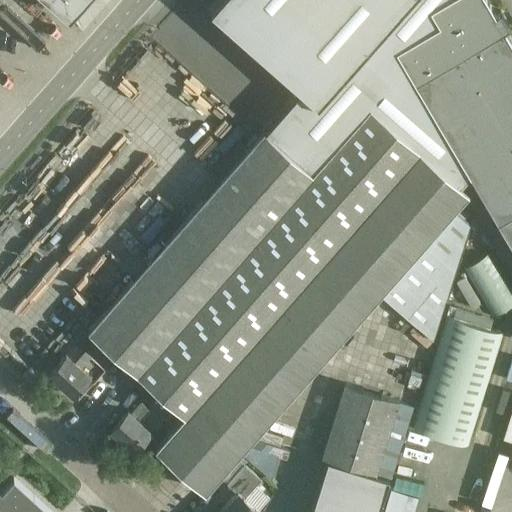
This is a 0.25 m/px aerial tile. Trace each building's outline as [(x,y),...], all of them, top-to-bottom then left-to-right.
[(94,321),(87,329),(183,414),(178,420),(157,443),(154,447),(157,449),(160,452),(204,491),(235,457),(239,452),(257,467),(271,479),(278,456),(286,458),(289,451),(252,437),(379,293),(385,299),(433,339),(447,291),(457,260),(468,223),(452,210),(462,199),(468,193),(460,185),(469,175),(460,159),(511,128),(511,45),(485,0),(218,0),(210,10),(300,90),(275,118),(264,130),(263,129),(94,321)] [(511,128),(460,159),(469,175),(511,247),(511,128)] [(511,291),(488,253),(463,268),(492,316),(511,303),(511,291)] [(464,277),(456,282),(471,308),(480,303),(464,277)] [(449,304),(446,315),(451,316),(453,317),(456,307),(449,304)] [(446,315),(411,427),(416,429),(468,445),(503,333),(489,328),(453,317),(451,316),(446,315)] [(80,367),(99,346),(85,332),(65,354),(64,353),(47,374),(73,397),(90,377),(80,367)] [(30,366),(20,377),(30,386),(40,375),(30,366)] [(389,477),(412,404),(344,383),(322,456),(389,477)] [(139,421),(149,410),(140,401),(130,412),(127,410),(110,430),(133,451),(151,431),(139,421)] [(173,407),(163,418),(172,426),(181,415),(173,407)] [(377,511),(389,477),(322,456),(304,511),(377,511)] [(236,492),(217,511),(256,511),(259,510),(269,498),(255,486),(260,479),(243,464),(226,484),(236,492)] [(1,491),(0,489),(0,511),(50,511),(13,478),(1,491)]
